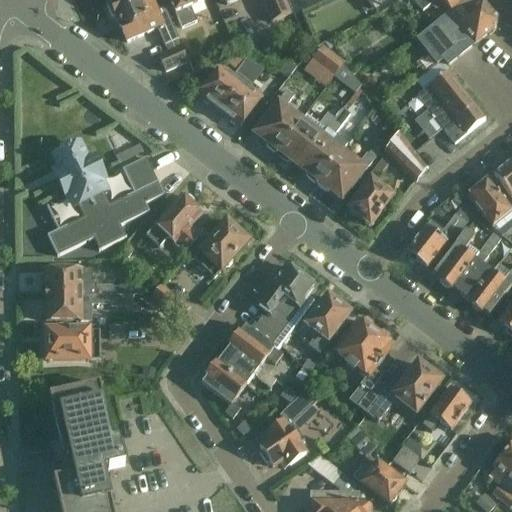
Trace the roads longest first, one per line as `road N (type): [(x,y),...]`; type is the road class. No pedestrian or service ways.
road 1 (residential): [(299,221),(14,6)]
road 2 (residential): [(299,221),(182,379),(187,399),(267,511)]
road 3 (residential): [(365,272),(416,200),(511,126)]
road 4 (residential): [(511,385),(365,272)]
road 5 (residential): [(425,511),(511,394)]
